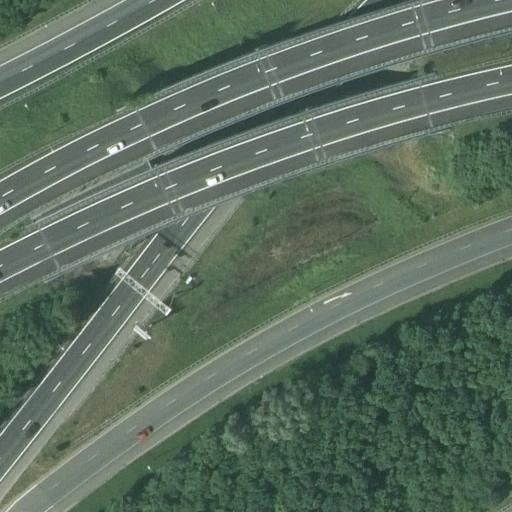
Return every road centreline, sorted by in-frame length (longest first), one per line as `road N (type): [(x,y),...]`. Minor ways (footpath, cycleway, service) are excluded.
road 1 (motorway): [(0,457),(184,218),(385,0)]
road 2 (motorway): [(23,511),(87,458),(237,359),(335,305),(511,230)]
road 3 (motorway): [(0,266),(207,170),(511,79)]
road 4 (motorway): [(0,196),(270,68),(494,0)]
road 5 (motorway): [(153,0),(0,82)]
